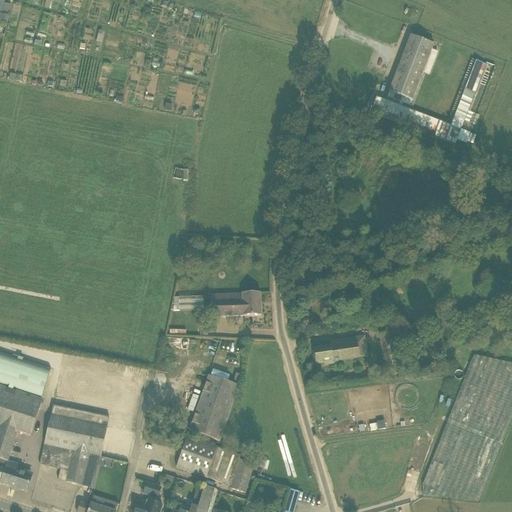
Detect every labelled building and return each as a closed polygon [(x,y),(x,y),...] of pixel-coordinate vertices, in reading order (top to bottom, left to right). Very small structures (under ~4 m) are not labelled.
[(471,134),(461,130),(474,97),(487,64),(477,60),(464,93),(451,126),(401,107),(403,104),(410,107),(412,101),(413,101),(434,45),(411,36),(382,111),(383,111),(381,117),(399,124),(402,118),(458,140),(457,141),(466,145),(471,134)] [(465,122),(462,130),(471,133),(474,125),(465,122)] [(186,180),(189,170),(176,167),(173,177),(186,180)] [(261,316),(260,294),(242,295),(242,301),(214,302),(215,317),(261,316)] [(386,376),(403,373),(397,332),(380,334),(386,376)] [(333,362),(359,358),(367,357),(364,337),(356,338),(357,344),(330,348),(313,350),(316,365),(324,363),(324,365),(333,364),(333,362)] [(0,352),(0,385),(13,390),(13,388),(41,398),(51,369),(0,352)] [(511,417),(511,364),(474,355),(423,484),(423,495),(479,502),(511,417)] [(239,386),(209,376),(189,431),(220,442),(239,386)] [(0,458),(8,461),(18,431),(30,435),(42,400),(13,390),(0,385),(0,458)] [(92,488),(100,457),(101,457),(107,428),(51,415),(40,465),(60,470),(58,480),(92,489),(92,488)] [(187,437),(176,468),(231,486),(230,488),(245,494),(254,465),(239,460),(240,456),(187,437)] [(8,461),(0,458),(0,483),(27,492),(32,477),(19,473),(21,466),(8,461)] [(176,483),(178,478),(165,474),(163,479),(176,483)] [(160,511),(162,506),(154,504),(156,498),(158,499),(161,488),(147,484),(143,494),(149,496),(148,502),(147,502),(146,505),(139,502),(135,511),(160,511)] [(204,487),(199,505),(197,511),(208,511),(215,490),(204,487)] [(284,511),(294,511),(300,491),(290,489),(284,511)] [(115,511),(118,504),(106,500),(103,509),(91,505),(90,506),(78,502),(75,511),(115,511)] [(244,511),(255,511),(257,505),(247,502),(244,511)] [(197,511),(199,505),(192,503),(191,509),(175,504),(171,511),(197,511)]
